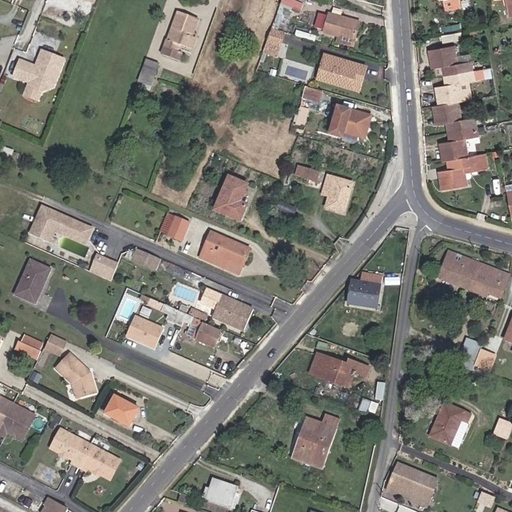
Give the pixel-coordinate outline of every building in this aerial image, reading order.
[(460,8),(458,0),(443,0),(446,10),(460,8)] [(285,23),(289,10),(280,7),(275,20),(285,23)] [(191,36),(197,18),(177,11),(167,40),(166,40),(164,47),(178,51),(180,45),(191,48),(195,38),(191,36)] [(323,28),(326,13),(319,12),(316,27),(323,28)] [(353,41),(358,22),(329,14),(323,32),(353,41)] [(447,31),(461,28),(460,23),(446,26),(447,31)] [(277,56),(284,34),(273,30),(265,52),(277,56)] [(442,67),(444,76),(472,71),(470,61),(457,64),(453,46),(428,50),(432,69),(442,67)] [(21,60),(15,75),(28,81),(27,85),(40,90),(45,88),(50,76),(55,78),(62,59),(43,51),(37,68),(33,67),(32,65),(21,60)] [(359,65),(324,55),(317,79),(352,90),(359,65)] [(146,59),(141,72),(154,77),(159,63),(146,59)] [(366,67),(359,65),(352,90),(359,92),(366,67)] [(484,69),(472,71),(474,80),(486,78),(484,69)] [(435,87),(439,106),(458,101),(463,100),(460,83),(470,81),(474,80),(472,71),(444,76),(446,85),(435,87)] [(50,76),(45,88),(52,86),(55,78),(50,76)] [(460,83),(463,100),(473,98),(470,81),(460,83)] [(37,99),(40,90),(27,85),(23,94),(37,99)] [(321,92),(306,87),(303,97),(304,98),(298,117),(305,120),(311,100),(317,102),(321,92)] [(458,101),(439,106),(433,107),(437,124),(446,123),(447,133),(476,127),(474,117),(461,120),(458,101)] [(370,116),(336,106),(328,133),(341,137),(343,132),(364,138),(370,116)] [(476,127),(447,133),(449,141),(440,143),(443,161),(447,161),(468,157),(465,139),(478,136),(478,135),(476,129),(476,127)] [(468,157),(447,161),(449,170),(438,173),(442,190),(467,185),(465,173),(464,168),(477,165),(479,170),(489,168),(486,153),(468,157)] [(314,179),(316,173),(302,168),(300,175),(314,179)] [(247,185),(228,177),(214,209),(239,220),(246,205),(239,202),(247,185)] [(323,188),(331,190),(334,180),(326,178),(323,188)] [(343,212),(350,188),(342,185),(344,181),(334,178),(334,180),(331,190),(325,207),(343,212)] [(89,230),(41,210),(30,233),(47,240),(52,229),(83,243),(89,230)] [(181,240),(189,222),(168,214),(160,230),(181,240)] [(224,241),(226,238),(211,232),(210,235),(224,241)] [(217,256),(240,266),(248,247),(226,238),(224,241),(210,235),(204,247),(218,254),(217,256)] [(236,274),(240,266),(217,256),(218,254),(204,247),(200,258),(236,274)] [(156,267),(160,257),(138,248),(133,257),(156,267)] [(502,298),(511,275),(448,251),(439,273),(443,275),(489,292),(502,298)] [(101,277),(108,260),(96,255),(89,272),(101,277)] [(110,281),(117,264),(108,260),(101,277),(110,281)] [(36,303),(50,270),(30,261),(15,294),(36,303)] [(361,282),(352,281),(349,303),(376,307),(381,278),(362,275),(361,282)] [(489,292),(443,275),(441,279),(486,297),(489,292)] [(251,311),(220,297),(212,316),(243,330),(251,311)] [(208,317),(190,310),(188,315),(200,320),(205,323),(208,317)] [(214,348),(221,332),(199,322),(200,320),(188,315),(186,314),(181,326),(189,329),(186,335),(214,348)] [(155,349),(163,329),(134,317),(126,337),(155,349)] [(45,350),(62,355),(67,339),(50,334),(45,350)] [(459,363),(473,369),(474,366),(483,345),(479,343),(469,339),(459,363)] [(19,342),(15,350),(36,360),(40,352),(19,342)] [(496,350),(483,344),(483,345),(474,366),(487,371),(496,350)] [(74,352),(58,367),(78,387),(80,398),(100,391),(93,371),(74,352)] [(348,365),(318,354),(311,373),(348,387),(354,371),(365,375),(368,367),(350,361),(348,365)] [(129,426),(138,409),(115,396),(106,413),(129,426)] [(0,429),(13,404),(0,397),(0,429)] [(364,399),(361,407),(370,411),(374,402),(364,399)] [(370,411),(376,413),(380,404),(374,402),(370,411)] [(446,403),(431,437),(451,445),(460,449),(471,424),(468,422),(472,414),(446,403)] [(13,404),(0,429),(0,435),(5,438),(8,433),(12,435),(16,437),(22,440),(35,416),(13,404)] [(336,428),(339,420),(325,415),(322,424),(336,428)] [(374,420),(364,416),(361,424),(371,428),(374,420)] [(322,468),(336,428),(322,424),(307,419),(292,458),(322,468)] [(495,434),(508,439),(511,429),(511,423),(501,419),(495,434)] [(81,471),(94,447),(63,430),(52,450),(62,455),(65,453),(69,455),(70,459),(75,462),(73,467),(81,471)] [(123,462),(94,447),(81,471),(88,474),(91,470),(96,473),(100,471),(104,473),(104,477),(113,482),(123,462)] [(65,453),(62,455),(59,460),(67,464),(70,459),(69,455),(65,453)] [(439,479),(399,463),(392,482),(432,498),(439,479)] [(100,471),(96,473),(95,478),(102,481),(104,477),(104,473),(100,471)] [(216,487),(211,485),(209,489),(205,488),(202,497),(235,508),(238,498),(234,497),(237,488),(218,481),(216,487)] [(392,482),(389,489),(429,505),(432,498),(392,482)] [(489,505),(493,496),(483,492),(479,501),(489,505)] [(179,502),(185,504),(188,496),(182,494),(179,502)] [(31,508),(34,501),(28,498),(24,504),(31,508)] [(65,511),(66,510),(50,501),(43,511),(65,511)]
